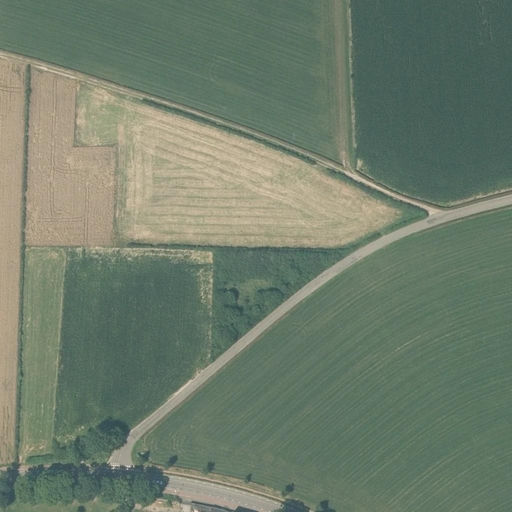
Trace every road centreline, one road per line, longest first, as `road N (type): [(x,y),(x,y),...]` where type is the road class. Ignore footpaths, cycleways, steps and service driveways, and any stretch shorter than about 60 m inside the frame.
road 1 (unclassified): [(119,476),(131,437),(328,274),(406,230),(511,198)]
road 2 (track): [(0,55),(269,141),(444,217)]
road 3 (secondary): [(287,511),(208,488),(119,476)]
